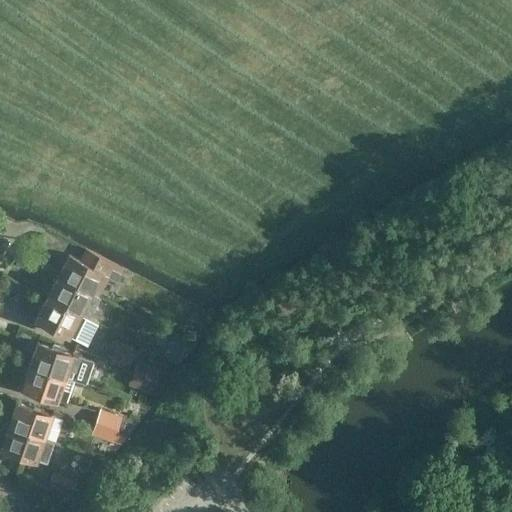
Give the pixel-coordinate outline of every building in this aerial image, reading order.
[(116,279),(122,268),(84,248),(79,259),(68,253),(57,275),(89,292),(97,296),(97,295),(107,275),(116,279)] [(46,296),(79,313),(88,318),(100,296),(97,295),(97,296),(89,292),(57,275),(46,296)] [(79,313),(46,296),(35,317),(86,344),(97,323),(88,318),(79,313)] [(174,346),(187,352),(191,344),(178,338),(174,346)] [(63,375),(73,378),(85,382),(92,360),(63,350),(64,346),(52,342),(51,346),(37,341),(29,364),(63,376),(63,375)] [(135,371),(155,379),(162,364),(152,360),(150,363),(140,359),(135,371)] [(65,401),(73,379),(73,378),(63,375),(63,376),(29,364),(21,387),(65,401)] [(155,379),(135,371),(130,384),(150,392),(155,379)] [(61,417),(51,413),(16,402),(9,425),(54,440),(61,417)] [(97,421),(118,428),(122,416),(101,409),(97,421)] [(118,428),(97,421),(93,432),(114,439),(118,428)] [(54,440),(9,425),(1,447),(46,463),(54,440)] [(71,493),(76,482),(54,472),(49,483),(71,493)]
